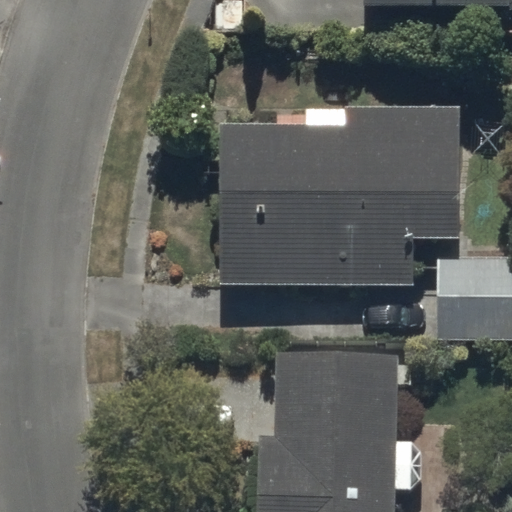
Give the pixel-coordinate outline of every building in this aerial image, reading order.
[(511,0),(365,0),(365,18),(509,19),(511,17),(511,0)] [(215,3),(216,32),(243,32),(243,3),(215,3)] [(348,130),(219,131),(220,292),(415,292),(415,248),(461,248),(460,113),(348,113),(348,130)] [(511,262),(438,263),(439,344),(511,343),(511,262)] [(400,361),(277,359),(275,443),(260,442),(258,511),(396,511),(397,493),(411,493),(412,445),(398,444),(400,361)]
